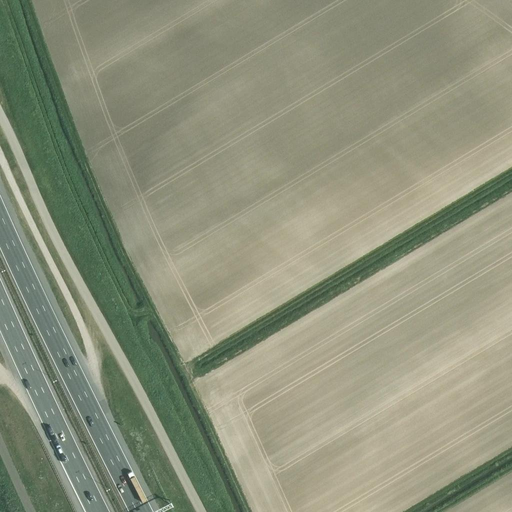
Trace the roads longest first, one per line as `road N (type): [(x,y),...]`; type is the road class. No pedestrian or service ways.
road 1 (unclassified): [(202,511),(44,214),(0,112)]
road 2 (motorway): [(141,511),(0,219)]
road 3 (track): [(101,431),(89,341),(0,156)]
road 4 (motorway): [(0,298),(96,511)]
